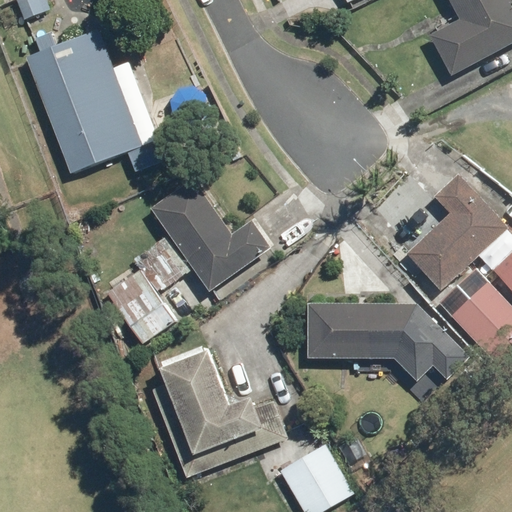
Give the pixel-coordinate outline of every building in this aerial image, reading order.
[(21,0),(29,19),(56,9),(53,0),(21,0)] [(511,0),(457,0),(466,17),(436,32),(457,74),(511,45),(511,0)] [(95,30),(54,45),(48,31),(34,37),(39,51),(24,58),(70,174),(125,152),(132,172),(165,159),(126,62),(110,68),(95,30)] [(511,224),(511,219),(461,172),(441,193),(459,210),(415,257),(451,290),(511,224)] [(237,230),(197,179),(157,209),(219,289),(276,245),(255,217),(237,230)] [(146,270),(115,292),(149,342),(182,319),(163,290),(194,269),(172,238),(139,260),(146,270)] [(511,275),(511,255),(502,265),(511,275)] [(511,316),(511,301),(491,282),(457,319),(485,345),(511,316)] [(315,356),(401,358),(424,381),(440,365),(453,378),(477,353),(426,303),(316,300),(315,356)] [(240,403),(216,342),(170,361),(206,454),(255,434),(261,448),(292,436),(278,400),(267,404),(263,394),(240,403)] [(333,442),(286,469),(310,511),(329,511),(362,494),(333,442)]
